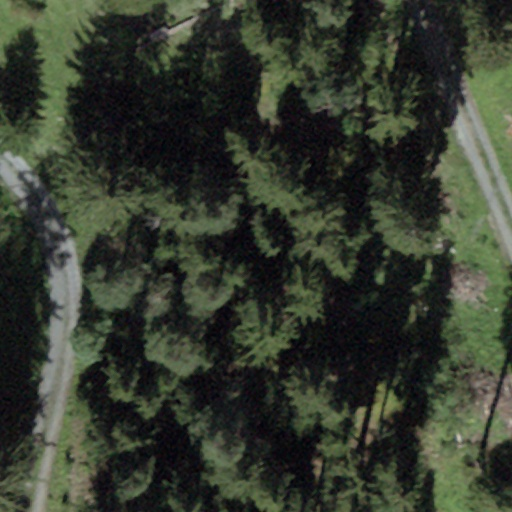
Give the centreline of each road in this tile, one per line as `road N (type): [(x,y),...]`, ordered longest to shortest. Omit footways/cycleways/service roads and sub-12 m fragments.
road 1 (track): [(0,159),(54,237),(62,317),(26,511)]
road 2 (track): [(413,0),(511,228)]
